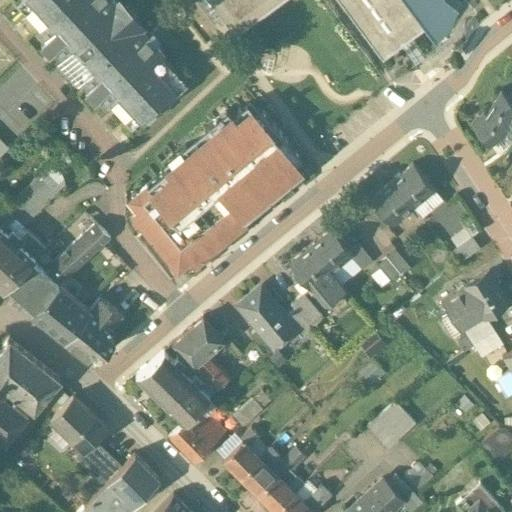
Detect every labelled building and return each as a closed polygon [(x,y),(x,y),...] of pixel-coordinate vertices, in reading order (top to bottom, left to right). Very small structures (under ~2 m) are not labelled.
[(25,0),(39,14),(37,16),(45,24),(46,23),(54,31),(53,32),(60,41),(69,32),(90,55),(81,63),(89,72),(90,71),(98,79),(97,80),(105,88),(106,87),(130,112),(141,102),(140,101),(149,93),(150,94),(162,83),(161,81),(170,74),(175,79),(186,69),(158,39),(160,37),(153,29),(152,30),(144,22),(145,21),(138,14),(140,11),(132,3),(131,4),(127,0),(25,0)] [(220,0),(234,18),(257,0),(349,0),(381,41),(397,29),(402,35),(413,27),(409,21),(423,10),(433,23),(456,6),(451,0),(220,0)] [(274,62),(303,68),(310,38),(280,31),(274,62)] [(511,103),(501,87),(470,108),(487,133),(511,115),(511,103)] [(215,105),(172,140),(173,142),(177,146),(168,153),(145,171),(145,172),(135,180),(143,190),(133,199),(177,252),(187,243),(192,248),(244,206),(298,162),(296,160),(296,161),(289,152),(300,143),(259,94),(248,103),(242,95),(241,93),(228,103),(229,103),(220,111),(216,106),(215,105)] [(0,125),(0,141),(8,134),(0,125)] [(411,149),(390,167),(411,193),(412,193),(419,202),(440,185),(411,149)] [(37,162),(3,195),(12,204),(20,212),(54,178),(37,162)] [(390,167),(369,184),(390,210),(411,193),(390,167)] [(3,195),(0,198),(0,214),(1,215),(5,211),(12,204),(3,195)] [(94,208),(48,251),(51,253),(63,264),(109,223),(94,208)] [(0,243),(17,259),(30,247),(33,244),(18,230),(22,226),(5,211),(1,215),(0,214),(0,243)] [(348,236),(330,214),(308,231),(330,258),(349,242),(351,240),(348,236)] [(463,215),(450,224),(455,232),(468,222),(463,215)] [(455,232),(449,237),(457,248),(477,234),(468,222),(455,232)] [(370,246),(357,229),(348,236),(351,240),(349,242),(360,254),(370,246)] [(330,258),(308,231),(287,249),(323,292),(344,275),(330,258)] [(394,235),(385,242),(400,260),(409,252),(394,235)] [(400,260),(385,242),(376,250),(390,268),(400,260)] [(17,259),(0,243),(0,272),(2,274),(17,259)] [(17,259),(2,274),(29,297),(57,270),(44,260),(30,247),(17,259)] [(63,264),(51,253),(44,260),(57,270),(63,264)] [(487,255),(461,272),(482,304),(508,287),(487,255)] [(89,296),(57,270),(29,297),(64,326),(89,296)] [(283,302),(259,272),(237,291),(257,314),(270,331),(273,334),(294,316),(295,315),(283,302)] [(482,304),(461,272),(438,286),(459,319),(482,304)] [(319,300),(302,279),(289,289),(293,294),(306,310),(319,300)] [(89,296),(64,326),(86,344),(106,319),(110,323),(118,313),(114,310),(121,301),(99,283),(89,296)] [(306,310),(293,294),(283,302),(295,315),(294,316),(299,323),(309,314),(306,310)] [(201,302),(172,327),(187,346),(191,350),(221,325),(201,302)] [(488,307),(456,327),(462,336),(472,331),(494,317),(488,307)] [(270,331),(257,314),(248,321),(261,338),(270,331)] [(494,317),(472,331),(480,343),(501,329),(494,317)] [(59,366),(8,326),(0,336),(0,378),(2,380),(5,375),(32,396),(59,366)] [(511,334),(500,341),(511,361),(511,334)] [(162,336),(134,360),(162,389),(188,362),(185,359),(192,352),(191,350),(187,346),(183,349),(177,341),(171,346),(162,336)] [(220,354),(205,339),(192,352),(207,366),(220,354)] [(220,354),(207,366),(215,374),(228,362),(220,354)] [(188,362),(162,389),(181,408),(197,392),(208,381),(198,371),(202,367),(192,358),(188,362)] [(2,380),(0,378),(0,423),(5,428),(10,420),(12,421),(22,408),(21,407),(26,399),(2,381),(2,380)] [(71,381),(49,404),(82,435),(91,425),(81,414),(91,403),(93,401),(71,381)] [(250,382),(227,402),(238,414),(260,394),(250,382)] [(394,387),(366,409),(387,432),(414,407),(394,387)] [(181,408),(168,421),(193,446),(224,415),(211,402),(205,408),(196,399),(200,395),(197,392),(181,408)] [(102,414),(91,403),(81,414),(91,425),(102,414)] [(250,412),(239,423),(240,425),(241,424),(247,431),(257,420),(250,412)] [(233,418),(216,435),(223,442),(240,425),(239,423),(233,418)] [(223,442),(221,445),(238,462),(258,442),(247,431),(241,424),(240,425),(223,442)] [(82,435),(74,443),(102,469),(119,452),(91,425),(82,435)] [(303,441),(294,431),(287,439),(296,448),(303,441)] [(268,432),(258,442),(238,462),(256,479),(276,459),(284,451),(279,446),(281,445),(268,432)] [(296,448),(287,439),(281,445),(279,446),(284,451),(288,456),(296,448)] [(134,441),(106,468),(121,483),(129,491),(157,464),(134,441)] [(419,447),(403,458),(411,471),(428,460),(419,447)] [(276,459),(256,479),(274,497),(294,476),(276,459)] [(381,462),(346,495),(362,511),(369,511),(400,483),(381,462)] [(502,511),(475,479),(483,472),(478,466),(454,488),(462,497),(468,492),(477,502),(464,511),(502,511)] [(294,476),(274,497),(289,511),(294,511),(312,494),(313,496),(329,478),(319,467),(303,486),(294,476)] [(106,468),(83,491),(99,506),(121,483),(106,468)] [(511,511),(511,503),(483,472),(475,479),(502,511),(511,511)] [(172,479),(148,504),(153,510),(155,511),(172,511),(189,496),(172,479)] [(83,491),(67,508),(70,511),(81,511),(99,506),(83,491)] [(462,497),(450,508),(453,511),(464,511),(477,502),(468,492),(462,497)] [(172,511),(204,511),(205,511),(189,496),(172,511)]
